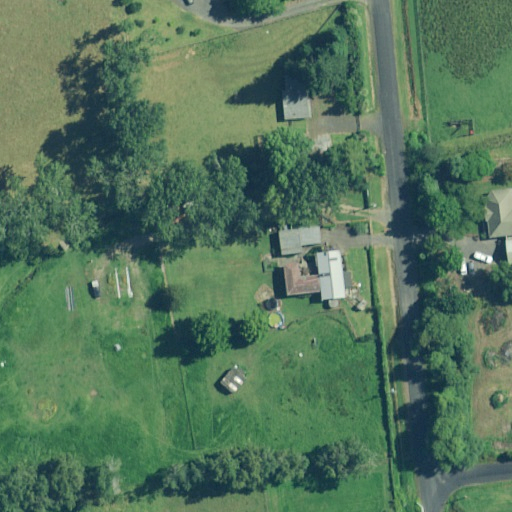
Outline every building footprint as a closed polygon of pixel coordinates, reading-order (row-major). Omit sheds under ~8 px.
[(307,74),(283,76),(287,122),(311,120),(307,74)] [(511,189),(495,191),(486,199),(491,238),(506,236),(510,266),(511,265),(511,189)] [(320,227),(279,231),(282,257),(301,255),(300,246),(322,244),(320,227)] [(286,265),(289,295),(322,292),(323,299),(330,299),(329,299),(329,300),(329,301),(329,302),(329,303),(329,304),(330,305),(330,306),(331,306),(332,307),(333,307),(334,307),(335,307),(336,307),(337,307),(337,306),(338,306),(338,305),(339,305),(339,304),(339,303),(340,302),(340,301),(339,300),(339,299),(347,299),(347,288),(352,288),(351,272),(345,273),(344,251),(316,253),(317,267),(320,267),(321,274),(307,275),(307,264),(286,265)] [(246,377),(233,367),(219,384),(232,394),(246,377)]
